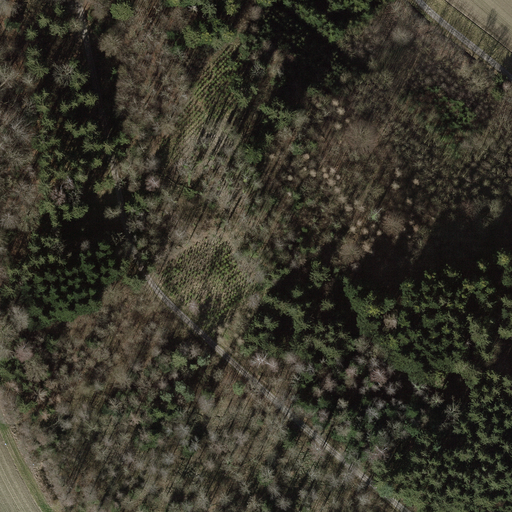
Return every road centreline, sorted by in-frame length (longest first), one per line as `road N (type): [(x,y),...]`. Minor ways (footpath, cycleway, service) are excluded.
road 1 (track): [(403,511),(167,306),(139,265),(77,0)]
road 2 (track): [(419,0),(511,79)]
